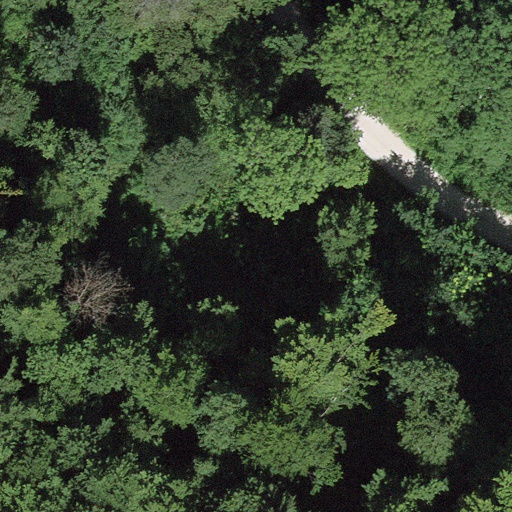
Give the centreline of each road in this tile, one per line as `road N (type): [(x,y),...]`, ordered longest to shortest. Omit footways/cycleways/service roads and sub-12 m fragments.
road 1 (track): [(0,72),(132,213),(238,296),(327,348),(471,387),(511,387)]
road 2 (track): [(274,0),(323,88),(424,197),(511,234)]
